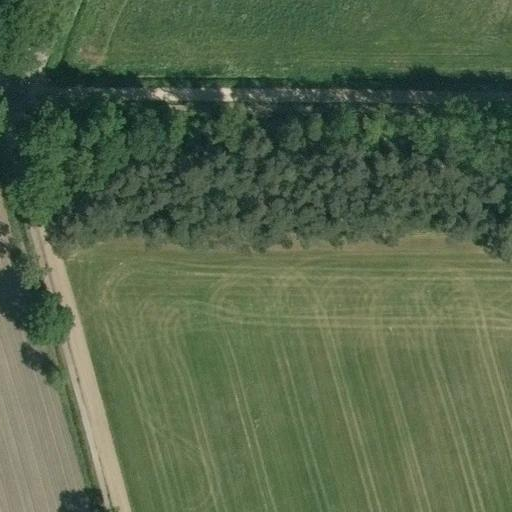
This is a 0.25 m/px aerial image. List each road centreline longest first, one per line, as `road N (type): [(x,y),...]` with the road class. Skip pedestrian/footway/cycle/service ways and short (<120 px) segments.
road 1 (track): [(511,99),(42,92)]
road 2 (track): [(8,101),(122,511)]
road 3 (unclassified): [(0,108),(27,75),(58,0)]
